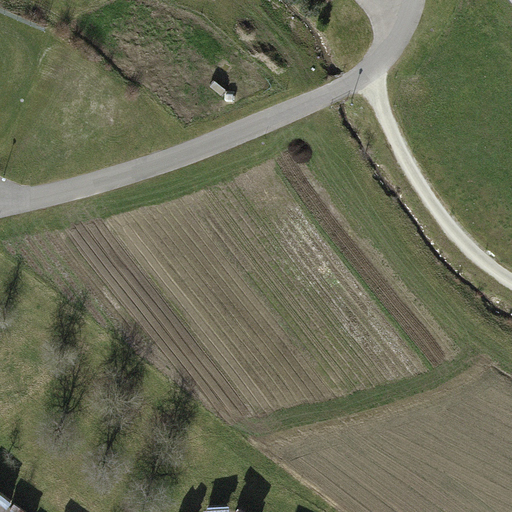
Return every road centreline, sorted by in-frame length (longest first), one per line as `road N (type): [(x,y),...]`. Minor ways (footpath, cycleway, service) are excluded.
road 1 (residential): [(0,205),(128,173),(327,92),(376,62),(402,33),(413,0)]
road 2 (track): [(511,272),(460,228),(423,176),(376,62)]
